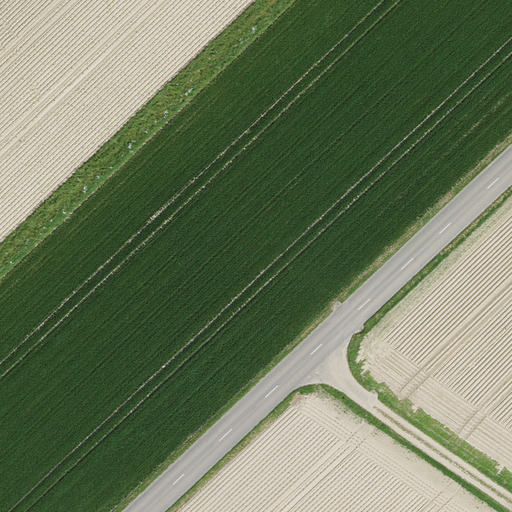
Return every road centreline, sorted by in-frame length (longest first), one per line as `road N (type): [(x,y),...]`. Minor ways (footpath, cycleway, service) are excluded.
road 1 (tertiary): [(144,511),(511,165)]
road 2 (track): [(305,361),(511,501)]
